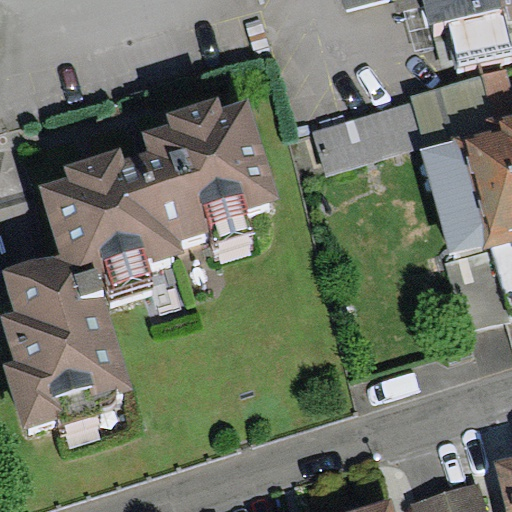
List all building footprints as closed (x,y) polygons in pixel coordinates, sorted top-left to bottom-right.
[(511,0),(341,0),(344,13),(393,0),(399,0),(414,57),(437,51),(444,79),(511,61),(511,0)] [(511,87),(508,70),(413,94),(415,102),(426,146),(427,150),(466,140),(501,131),(498,119),(511,115),(511,87)] [(426,146),(415,102),(314,132),(326,175),(426,146)] [(501,131),(466,140),(493,246),(511,241),(511,115),(498,119),(501,131)] [(265,244),(235,136),(120,168),(126,190),(13,221),(32,289),(0,298),(0,433),(6,454),(117,423),(88,316),(158,297),(152,275),(265,244)] [(511,511),(511,475),(475,485),(482,511),(511,511)] [(470,511),(466,499),(421,511),(470,511)]
